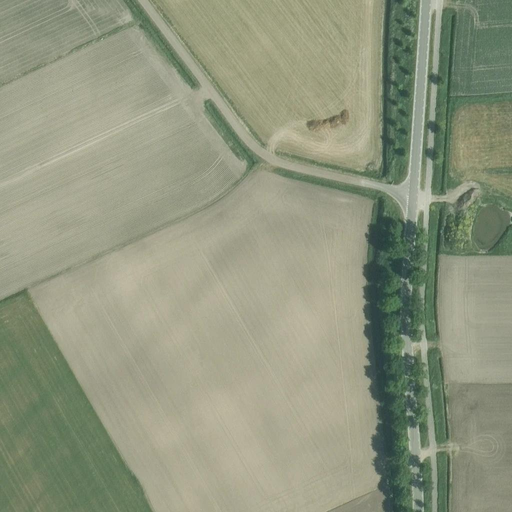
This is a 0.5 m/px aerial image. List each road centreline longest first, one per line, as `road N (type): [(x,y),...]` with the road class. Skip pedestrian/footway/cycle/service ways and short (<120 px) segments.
road 1 (unclassified): [(419,511),(408,340),(426,0)]
road 2 (track): [(415,194),(261,154),(142,0)]
